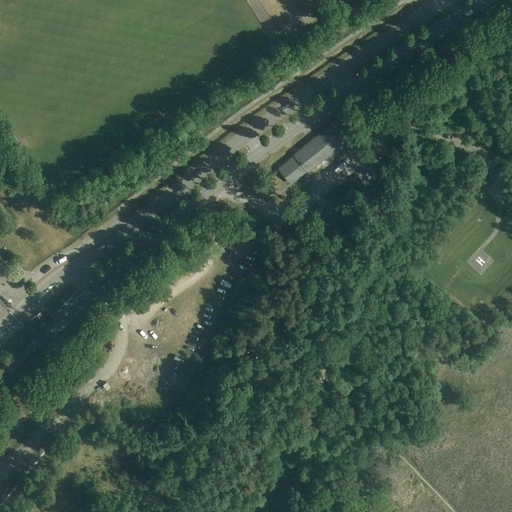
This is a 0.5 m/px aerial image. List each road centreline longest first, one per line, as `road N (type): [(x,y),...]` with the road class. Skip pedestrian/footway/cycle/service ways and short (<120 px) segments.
road 1 (unclassified): [(0,373),(110,271),(260,151),(484,0)]
road 2 (unclassified): [(446,0),(247,136),(0,336)]
